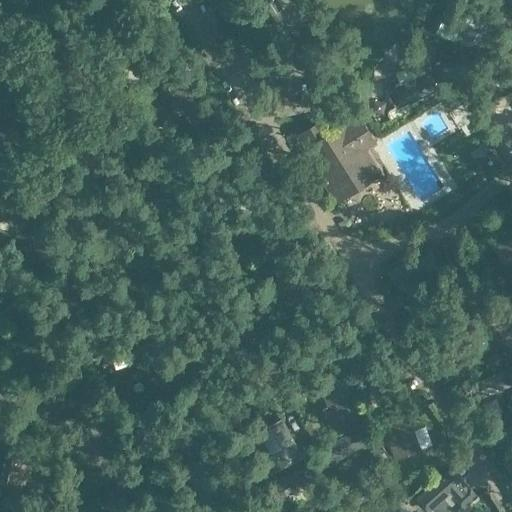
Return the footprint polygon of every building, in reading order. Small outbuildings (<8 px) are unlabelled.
[(260,0),(285,40),(299,31),(279,0),(260,0)] [(483,15),(489,5),(482,1),(476,11),(483,15)] [(480,40),(488,26),(449,5),(441,19),(480,40)] [(133,37),(143,58),(149,69),(162,63),(146,31),(133,37)] [(65,62),(75,43),(66,39),(56,58),(65,62)] [(452,74),(456,72),(450,61),(446,63),(452,74)] [(389,91),(396,106),(390,110),(388,113),(391,118),(411,108),(408,101),(436,87),(429,71),(389,91)] [(181,79),(168,87),(195,129),(208,121),(181,79)] [(339,198),(382,172),(366,147),(376,141),(360,115),(333,132),(325,120),(302,134),(310,147),(308,148),(339,198)] [(489,148),(478,154),(491,173),(501,167),(489,148)] [(511,200),(499,209),(505,219),(511,214),(511,200)] [(52,217),(48,205),(30,211),(27,201),(9,207),(16,229),(52,217)] [(270,231),(277,227),(273,220),(266,224),(270,231)] [(511,260),(511,222),(491,236),(508,263),(511,260)] [(39,242),(25,248),(31,266),(56,257),(53,246),(42,250),(39,242)] [(439,267),(431,251),(391,271),(400,287),(439,267)] [(10,288),(2,294),(10,305),(18,299),(10,288)] [(64,295),(60,288),(51,292),(58,310),(83,299),(79,288),(64,295)] [(450,303),(444,312),(451,316),(456,306),(450,303)] [(450,360),(484,345),(478,331),(444,347),(450,360)] [(109,345),(113,357),(128,352),(131,360),(143,356),(141,348),(152,344),(149,333),(109,345)] [(169,366),(157,373),(163,383),(195,366),(189,356),(177,362),(174,357),(166,361),(169,366)] [(488,364),(492,370),(501,366),(498,359),(488,364)] [(473,400),(511,384),(505,370),(468,386),(473,400)] [(345,424),(360,418),(342,373),(327,379),(345,424)] [(365,394),(373,385),(366,378),(357,387),(365,394)] [(396,458),(420,449),(407,411),(382,420),(396,458)] [(275,472),(304,456),(282,418),(268,426),(281,449),(267,458),(275,472)] [(499,447),(511,442),(511,425),(493,433),(499,447)] [(326,464),(370,441),(363,427),(319,450),(326,464)] [(0,477),(27,483),(30,473),(23,471),(27,452),(3,446),(4,441),(0,440),(0,477)] [(369,451),(375,462),(383,458),(378,447),(369,451)] [(221,504),(201,459),(186,465),(207,511),(221,504)] [(282,510),(294,503),(289,494),(315,480),(307,465),(269,486),(282,510)] [(262,480),(273,474),(268,467),(258,472),(262,480)] [(464,505),(476,495),(452,468),(419,497),(429,509),(451,490),(464,505)]
